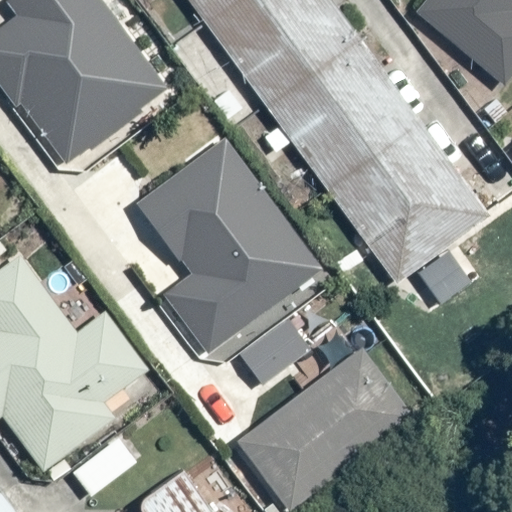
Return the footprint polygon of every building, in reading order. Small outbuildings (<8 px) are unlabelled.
[(167,89),(98,0),(6,0),(19,17),(0,29),(0,77),(67,164),(167,89)] [(325,0),(181,0),(386,284),(482,216),(325,0)] [(511,0),(419,0),(411,9),(501,81),(511,69),(511,0)] [(318,270),(218,138),(135,194),(191,276),(165,297),(203,354),(318,270)] [(84,329),(27,252),(0,269),(0,422),(13,413),(54,467),(123,416),(114,400),(156,367),(112,307),(84,329)] [(308,354),(286,321),(238,353),(260,387),(308,354)] [(370,346),(250,434),(300,511),(423,414),(370,346)] [(137,461),(118,434),(70,467),(90,495),(137,461)] [(224,511),(193,465),(142,501),(148,511),(224,511)]
